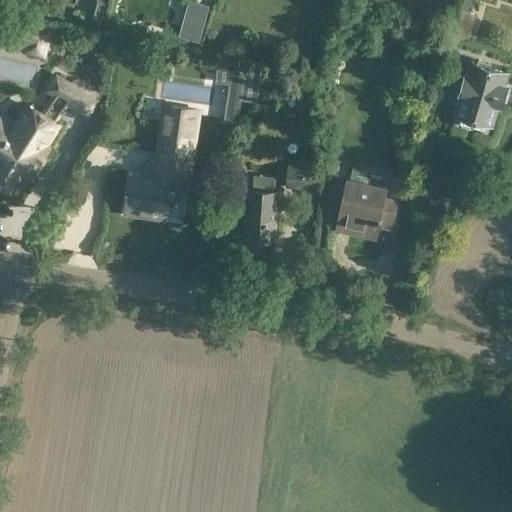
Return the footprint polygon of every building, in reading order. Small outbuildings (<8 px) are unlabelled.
[(92,0),(86,23),(103,28),(110,0),(92,0)] [(199,41),(209,4),(193,0),(187,0),(178,35),(199,41)] [(475,14),(469,12),(472,0),(461,0),(453,35),(468,39),(475,14)] [(42,53),(49,22),(21,16),(15,42),(27,44),(26,49),(42,53)] [(511,67),(511,66),(470,55),(451,127),(493,139),(511,67)] [(245,70),(245,72),(241,99),(257,101),(261,73),(245,70)] [(99,98),(102,93),(78,77),(70,80),(56,71),(44,90),(52,95),(42,110),(26,100),(14,118),(3,110),(0,114),(0,187),(8,192),(10,189),(18,194),(22,188),(23,189),(53,145),(50,143),(62,123),(58,120),(67,105),(88,118),(100,99),(99,98)] [(155,175),(131,172),(125,211),(167,218),(170,193),(174,194),(175,188),(186,189),(198,109),(172,105),(171,112),(164,111),(156,173),(155,175)] [(237,122),(239,110),(225,108),(224,120),(237,122)] [(451,154),(417,144),(404,186),(438,197),(451,154)] [(318,165),(289,162),(287,186),(316,188),(318,165)] [(386,195),(388,185),(346,176),(335,228),(377,237),(379,226),(392,229),(399,198),(386,195)] [(279,192),(249,190),(245,238),(273,240),(275,209),(278,209),(279,192)]
